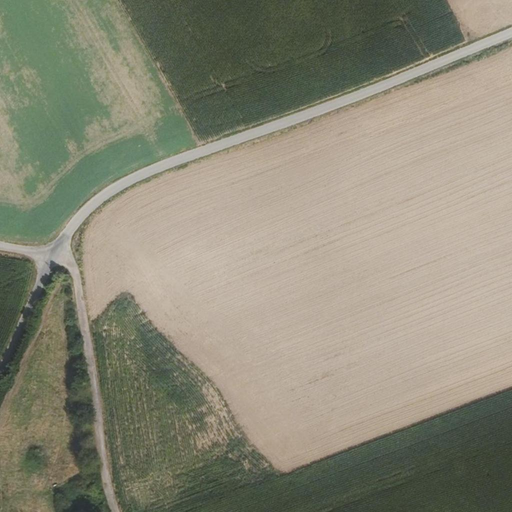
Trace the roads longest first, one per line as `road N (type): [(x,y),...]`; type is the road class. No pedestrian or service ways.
road 1 (unclassified): [(0,372),(76,212),(198,151),(511,27)]
road 2 (track): [(106,511),(70,268),(51,254),(0,246)]
